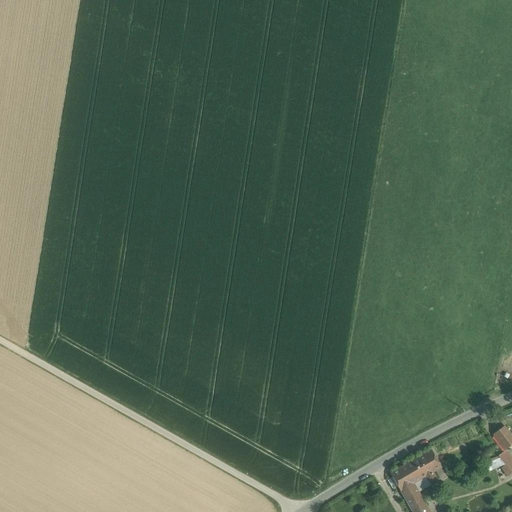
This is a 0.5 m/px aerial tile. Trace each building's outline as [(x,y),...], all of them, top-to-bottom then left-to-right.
[(511,436),(504,427),(494,435),(505,449),(511,443),(511,436)] [(511,471),(511,457),(505,449),(494,458),(507,475),(511,471)] [(441,467),(431,450),(417,458),(427,475),(433,472),(441,467)] [(417,458),(390,473),(400,491),(414,483),(426,476),(427,475),(417,458)] [(438,480),(433,472),(427,475),(426,476),(431,484),(438,480)] [(429,511),(414,483),(400,491),(412,511),(429,511)]
